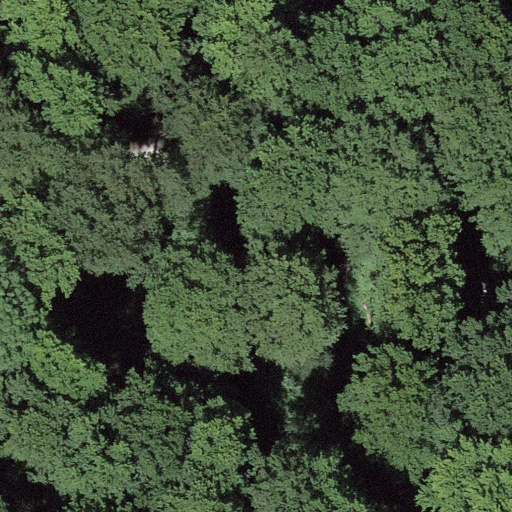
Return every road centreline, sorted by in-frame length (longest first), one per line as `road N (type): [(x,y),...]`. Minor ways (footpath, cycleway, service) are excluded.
road 1 (track): [(112,193),(362,0)]
road 2 (track): [(0,279),(112,193),(0,224)]
